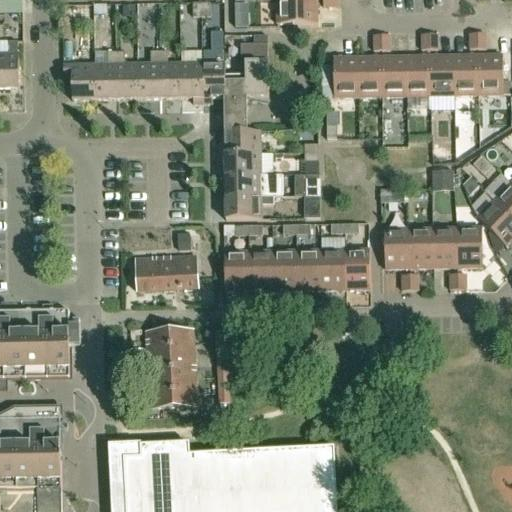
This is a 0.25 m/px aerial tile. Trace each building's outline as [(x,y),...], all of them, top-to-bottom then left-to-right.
[(8,1),(8,17),(31,16),(31,0),(8,1)] [(316,2),(276,3),(276,5),(260,5),(260,26),(276,25),(276,27),(316,27),(316,3),(316,2)] [(201,5),(201,20),(210,20),(210,5),(201,5)] [(93,19),(107,19),(106,8),(93,9),(93,19)] [(429,37),(421,38),(421,53),(429,53),(429,37)] [(429,53),(439,53),(438,37),(429,37),(429,53)] [(477,53),(477,37),(469,37),(469,53),(477,53)] [(486,37),(478,37),(477,37),(477,53),(487,52),(486,37)] [(219,148),(219,157),(260,157),(259,134),(247,134),(247,119),(247,114),(247,101),(268,101),(268,65),(267,47),(268,47),(267,38),(253,38),(254,47),(240,47),(240,66),(245,66),(245,78),(225,79),(224,79),(224,101),(224,114),(224,119),(224,126),(225,148),(219,148)] [(381,38),(373,38),(373,54),(381,54),(381,38)] [(381,54),(391,54),(390,38),(381,38),(381,54)] [(0,55),(0,91),(20,92),(19,55),(18,55),(18,44),(9,44),(9,55),(0,55)] [(138,102),(159,102),(159,54),(150,55),(150,66),(137,66),(138,102)] [(159,102),(181,102),(180,66),(167,66),(167,54),(159,54),(159,102)] [(107,67),(94,67),(95,103),(116,103),(115,55),(106,55),(107,67)] [(124,55),(115,55),(116,103),(138,102),(137,66),(124,67),(124,55)] [(430,100),(454,99),(454,58),(430,59),(430,100)] [(478,58),(469,58),(454,58),(454,99),(478,99),(478,58)] [(478,99),(479,99),(503,98),(502,58),(478,58),(478,99)] [(406,59),(391,59),(382,60),(382,101),(406,100),(406,59)] [(430,59),(421,59),(406,59),(406,100),(430,100),(430,59)] [(358,101),(358,60),(333,60),(334,101),(358,101)] [(382,60),(373,60),(358,60),(358,101),(382,101),(382,60)] [(224,79),(225,79),(225,65),(202,66),(203,107),(212,107),(212,102),(224,101),(224,79)] [(193,107),(203,107),(202,66),(180,66),(181,102),(193,102),(193,107)] [(95,103),(94,67),(63,68),(64,81),(72,81),(72,103),(95,103)] [(327,142),(337,142),(337,129),(326,129),(327,142)] [(318,156),(318,147),(304,148),(304,156),(318,156)] [(318,156),(304,156),(304,164),(319,164),(318,156)] [(260,178),(260,157),(219,157),(219,166),(225,166),(225,179),(260,178)] [(260,178),(225,179),(225,200),(273,200),(282,200),(282,178),(260,178)] [(320,198),(320,181),(304,181),(304,198),(320,198)] [(511,187),(510,186),(493,204),(511,221),(511,187)] [(382,194),(382,206),(405,205),(404,193),(382,194)] [(225,200),(225,223),(260,223),(260,209),(273,209),(273,200),(225,200)] [(320,200),(306,201),(306,222),(320,222),(320,200)] [(511,221),(493,204),(476,221),(505,249),(511,242),(511,221)] [(344,237),(344,227),(330,227),(330,237),(344,237)] [(358,227),(345,227),(344,227),(344,237),(358,237),(358,227)] [(248,229),(248,239),(262,239),(262,228),(248,229)] [(296,228),(283,228),(283,238),(296,238),(296,228)] [(296,228),(296,238),(311,238),(310,228),(296,228)] [(248,239),(248,229),(234,229),(234,239),(248,239)] [(457,231),(433,232),(433,271),(457,271),(457,231)] [(457,271),(481,270),(481,231),(457,231),(457,271)] [(409,272),(409,232),(385,232),(386,272),(409,272)] [(433,232),(409,232),(409,272),(433,271),(433,232)] [(297,294),(321,294),(321,253),(297,254),(297,294)] [(321,294),(345,294),(345,253),(321,253),(321,294)] [(345,294),(370,293),(370,253),(345,253),(345,294)] [(249,254),(224,254),(225,295),(249,295),(249,254)] [(273,254),(249,254),(249,295),(273,294),(273,254)] [(297,254),(273,254),(273,294),(297,294),(297,254)] [(176,260),(178,294),(199,293),(197,259),(176,260)] [(178,294),(176,260),(136,262),(137,296),(178,294)] [(458,293),(467,293),(467,277),(457,278),(458,293)] [(409,294),(409,278),(401,278),(401,294),(409,294)] [(409,294),(410,294),(419,294),(419,278),(409,278),(409,294)] [(458,293),(457,278),(449,278),(449,293),(458,293)] [(0,511),(61,511),(60,411),(48,411),(48,412),(15,412),(0,420),(0,382),(25,370),(69,369),(69,352),(70,352),(70,343),(75,343),(75,329),(80,329),(79,321),(69,321),(69,313),(0,314),(0,511)] [(147,335),(147,348),(194,345),(193,333),(147,335)] [(215,334),(216,347),(227,346),(226,334),(215,334)] [(147,348),(148,360),(195,358),(194,345),(147,348)] [(216,347),(216,359),(228,358),(227,346),(216,347)] [(195,358),(148,360),(148,373),(195,371),(195,358)] [(216,359),(217,370),(228,370),(228,358),(216,359)] [(217,370),(218,382),(229,382),(228,370),(217,370)] [(196,384),(195,371),(148,373),(149,386),(196,384)] [(218,382),(218,394),(230,394),(229,382),(218,382)] [(196,384),(149,386),(150,399),(197,396),(196,384)] [(230,394),(218,394),(219,407),(230,406),(230,394)] [(197,409),(197,396),(150,399),(150,411),(197,409)] [(337,511),(334,450),(189,458),(189,447),(189,446),(141,448),(141,450),(142,461),(125,462),(125,461),(124,461),(124,462),(125,462),(127,511),(337,511)]
